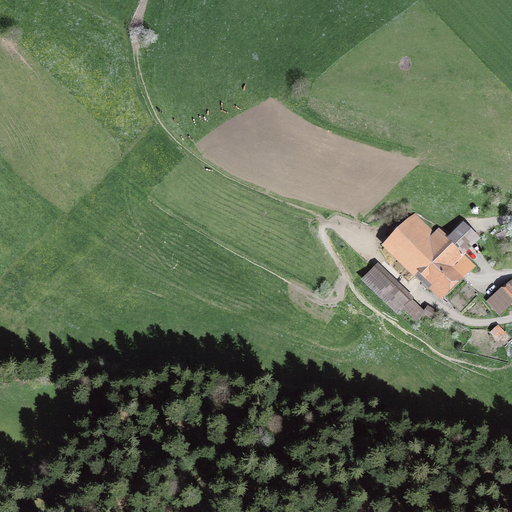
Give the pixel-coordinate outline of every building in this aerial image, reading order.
[(435,234),(417,216),(387,246),(384,244),(380,248),(389,263),(409,284),(416,277),(430,290),(433,287),(443,296),(461,277),(462,278),(474,266),(460,252),(476,237),(464,225),(449,241),(438,231),(435,234)] [(402,307),(415,321),(421,315),(376,269),(364,281),(395,314),(402,307)] [(511,285),(510,287),(507,284),(487,301),(498,314),(510,304),(511,306),(511,285)] [(439,316),(426,309),(423,315),(435,322),(439,316)] [(491,330),(496,340),(506,335),(500,325),(491,330)]
